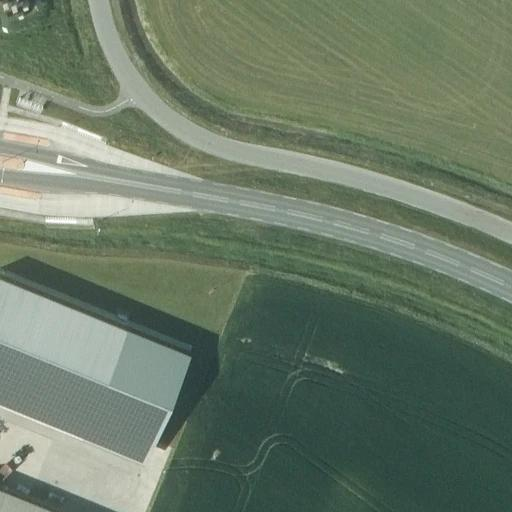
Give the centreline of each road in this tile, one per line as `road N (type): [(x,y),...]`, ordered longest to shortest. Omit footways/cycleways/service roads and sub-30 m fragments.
road 1 (unclassified): [(96,0),(121,68),(181,128),(222,147),(369,180),(511,232)]
road 2 (primary): [(511,286),(374,234),(112,181)]
